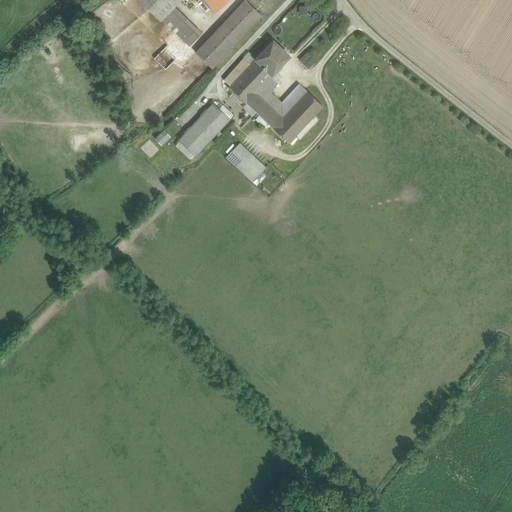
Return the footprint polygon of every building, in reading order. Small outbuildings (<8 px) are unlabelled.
[(141,0),(161,18),(178,0),(141,0)] [(246,0),(196,53),(212,67),(261,15),(246,0)] [(202,33),(175,7),(163,19),(189,45),(202,33)] [(273,40),(256,59),(272,74),(290,56),(273,40)] [(308,51),(300,60),(308,68),(316,60),(308,51)] [(244,58),(224,80),(230,86),(251,64),(244,58)] [(255,59),(251,64),(230,86),(230,87),(289,142),(323,106),(307,91),(289,110),(282,102),(270,92),(274,87),(267,80),(270,76),(272,74),(256,59),(255,59)] [(270,76),(267,80),(274,87),(278,83),(270,76)] [(299,84),(282,102),(289,110),(307,91),(299,84)] [(213,104),(180,139),(196,155),(229,119),(213,104)] [(163,144),(172,136),(165,129),(157,137),(163,144)] [(266,167),(240,142),(226,157),(253,182),(266,167)]
